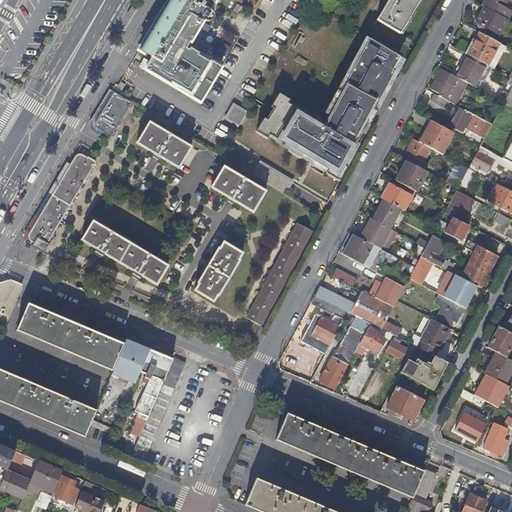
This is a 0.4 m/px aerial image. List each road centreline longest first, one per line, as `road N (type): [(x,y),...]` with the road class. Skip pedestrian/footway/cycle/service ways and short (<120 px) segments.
road 1 (residential): [(255,373),(457,0)]
road 2 (residential): [(0,249),(147,0)]
road 3 (residential): [(0,419),(198,505)]
road 4 (residential): [(419,442),(511,270)]
road 5 (residential): [(419,442),(255,373)]
road 6 (residential): [(0,259),(154,328)]
road 7 (primary): [(42,134),(115,0)]
road 8 (primary): [(96,0),(20,125)]
road 9 (residential): [(198,505),(255,373)]
